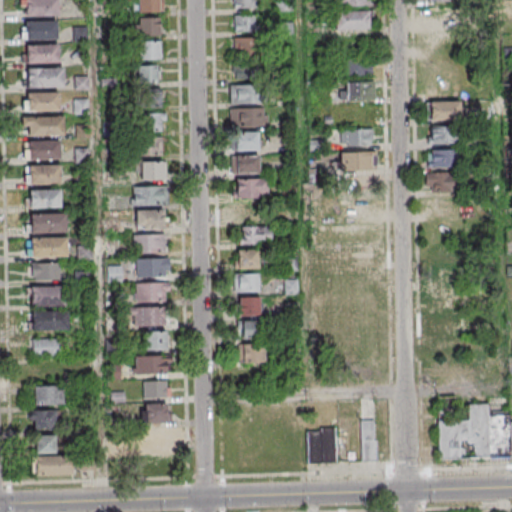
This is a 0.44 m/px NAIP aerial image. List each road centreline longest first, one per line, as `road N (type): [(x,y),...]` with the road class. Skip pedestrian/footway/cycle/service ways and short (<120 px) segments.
road 1 (tertiary): [(511,487),(0,504)]
road 2 (residential): [(207,511),(196,0)]
road 3 (residential): [(405,511),(395,0)]
